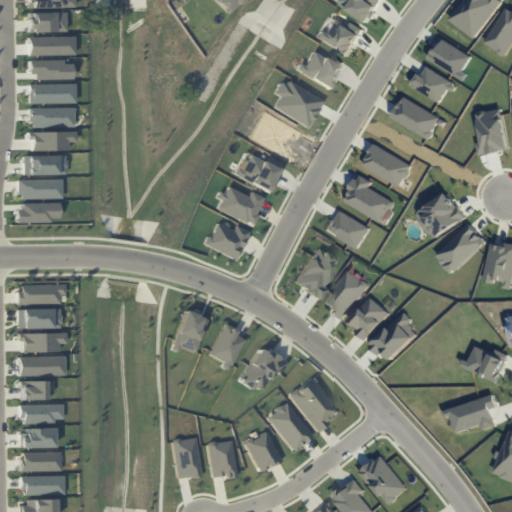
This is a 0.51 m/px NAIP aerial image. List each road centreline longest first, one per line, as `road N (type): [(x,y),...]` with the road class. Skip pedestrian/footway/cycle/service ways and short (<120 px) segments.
road 1 (residential): [(465,511),(409,436),(308,333),(252,297),(181,269),(119,258),(0,256)]
road 2 (residential): [(428,0),(383,64),(252,297)]
road 3 (residential): [(0,177),(12,107),(8,0)]
road 4 (residential): [(241,511),(307,478),(385,412)]
